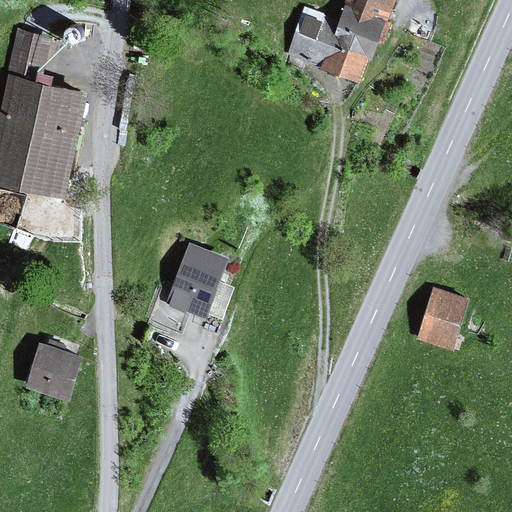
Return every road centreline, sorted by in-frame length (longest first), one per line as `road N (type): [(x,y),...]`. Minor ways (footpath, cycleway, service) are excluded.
road 1 (tertiary): [(511,5),(286,511)]
road 2 (unclassified): [(107,511),(110,329),(99,185),(120,0)]
road 3 (track): [(341,119),(321,258),(326,416)]
